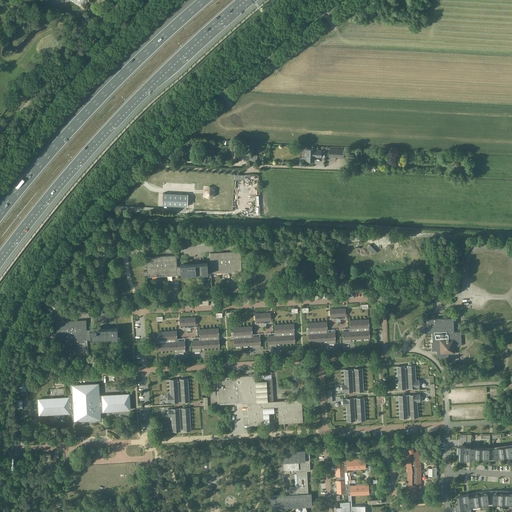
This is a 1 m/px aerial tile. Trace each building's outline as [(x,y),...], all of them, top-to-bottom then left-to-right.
[(232,145),(232,156),(239,156),(239,152),(245,152),(245,156),(250,156),(249,161),(257,161),(257,155),(255,155),(253,155),(248,155),(249,145),(244,145),(244,147),(239,147),(239,146),(232,145)] [(306,155),(305,156),(305,158),(306,159),(306,161),(315,161),(315,157),(321,158),(322,151),(315,151),(315,149),(306,149),(306,155)] [(343,157),(343,150),(329,149),(329,157),(343,157)] [(187,206),(188,194),(163,193),(162,205),(187,206)] [(143,276),(147,276),(178,274),(178,275),(181,275),(208,273),(208,272),(237,271),(238,273),(241,273),(242,273),(241,270),(241,268),(244,268),(244,263),(241,263),(240,251),(239,251),(232,251),(228,252),(228,256),(223,256),(222,252),(218,252),(212,253),(210,253),(211,265),(208,265),(207,263),(201,263),(201,264),(198,264),(198,263),(180,264),(180,267),(177,267),(176,255),(175,255),(168,255),(164,255),(164,259),(159,260),(158,256),(154,256),(148,256),(146,256),(147,271),(143,271),(143,276)] [(345,308),(330,309),(330,317),(346,316),(345,308)] [(271,320),(270,312),(255,313),(255,321),(271,320)] [(196,325),(195,317),(179,318),(180,326),(196,325)] [(454,332),(453,318),(428,319),(428,326),(431,326),(432,333),(432,337),(432,343),(431,343),(432,351),(436,351),(436,358),(448,357),(448,354),(455,354),(455,346),(461,346),(461,331),(454,332)] [(369,319),(349,320),(350,331),(343,332),(343,343),(351,342),(351,339),(370,338),(369,319)] [(74,321),(68,321),(56,321),(56,333),(54,333),(55,336),(57,336),(57,341),(63,340),(63,343),(83,342),(83,339),(90,339),(90,340),(118,338),(118,337),(117,330),(117,328),(90,329),(90,332),(87,332),(86,320),(74,320),(74,321)] [(335,332),(327,332),(327,322),(308,323),(309,342),(327,341),(327,343),(336,343),(335,332)] [(295,343),(294,324),(275,325),(275,335),(268,336),(268,347),(277,346),(276,344),(295,343)] [(260,336),(253,337),(252,326),(233,327),(234,346),(252,345),(253,348),(261,347),(260,336)] [(218,328),(199,329),(200,340),(192,340),(193,351),(201,351),(201,348),(220,347),(218,328)] [(185,341),(177,341),(177,331),(157,332),(159,351),(177,350),(177,352),(185,352),(185,341)] [(405,366),(396,366),(398,389),(406,388),(408,388),(419,388),(419,380),(416,380),(415,365),(407,365),(407,368),(405,368),(405,366)] [(343,369),(344,370),(344,384),(342,384),(342,392),(353,392),(353,389),(355,389),(355,392),(364,391),(364,387),(362,368),(357,368),(354,369),(354,371),(352,371),(352,369),(350,369),(343,369)] [(257,402),(255,375),(216,377),(217,405),(236,403),(236,399),(240,399),(240,403),(247,403),(249,425),(264,424),(263,408),(270,407),(270,408),(274,408),(274,402),(273,402),(272,391),(273,391),(272,384),(272,379),(266,379),(268,401),(257,402)] [(178,379),(169,379),(170,394),(167,394),(168,402),(179,402),(181,401),(181,402),(189,401),(188,378),(179,379),(180,381),(178,381),(178,379)] [(38,399),(39,415),(78,412),(78,414),(77,415),(77,421),(98,420),(97,411),(130,410),(129,394),(99,396),(98,383),(73,385),(73,395),(69,395),(69,397),(38,399)] [(420,402),(420,394),(408,395),(408,397),(407,397),(407,395),(398,395),(399,418),(405,418),(408,418),(408,415),(409,415),(410,418),(412,417),(418,417),(417,402),(420,402)] [(354,398),(343,399),(343,407),(346,407),(347,421),(353,421),(355,421),(355,419),(357,418),(357,421),(360,421),(366,420),(364,401),(364,397),(356,398),(356,400),(354,400),(354,398)] [(279,424),(303,422),(302,399),(277,401),(279,401),(280,423),(279,423),(279,424)] [(179,408),(168,409),(169,417),(171,417),(172,432),(181,431),(181,429),(182,429),(183,431),(191,430),(190,407),(181,408),(179,408)] [(420,498),(421,460),(420,460),(417,445),(404,447),(408,468),(407,469),(408,473),(408,497),(420,498)] [(457,452),(459,452),(459,459),(492,460),(511,457),(511,445),(494,448),(490,448),(471,447),(471,445),(466,445),(457,445),(457,447),(457,451),(457,452)] [(283,450),(284,462),(284,470),(295,469),(295,471),(297,471),(297,473),(295,473),(295,487),(290,487),(290,494),(271,495),(271,508),(297,507),(296,508),(296,509),(295,510),(295,511),(298,511),(306,511),(307,511),(307,510),(307,509),(306,508),(306,507),(305,507),(312,506),(312,493),(308,493),(307,476),(306,471),(310,471),(310,460),(310,450),(305,450),(305,449),(283,450)] [(336,487),(336,488),(337,488),(337,493),(345,493),(345,495),(348,495),(349,501),(352,501),(351,495),(357,495),(357,496),(364,496),(363,495),(369,494),(369,485),(363,485),(363,483),(356,483),(356,485),(350,486),(350,483),(348,483),(348,480),(349,480),(348,475),(347,470),(353,469),(353,471),(360,471),(360,469),(366,469),(365,459),(359,459),(359,458),(353,458),(353,460),(346,460),(343,461),(343,463),(335,463),(336,469),(335,469),(335,470),(335,471),(335,473),(336,473),(336,476),(337,476),(337,480),(336,480),(337,484),(336,484),(336,485),(336,487)] [(215,469),(213,473),(216,477),(220,477),(222,473),(220,469),(215,469)] [(458,495),(459,502),(456,502),(457,509),(466,508),(471,507),(471,506),(490,503),(490,502),(493,502),(493,503),(511,503),(511,491),(490,491),(458,495)] [(352,501),(349,501),(340,502),(343,502),(344,507),(341,507),(341,511),(360,511),(360,506),(362,506),(362,505),(352,506),(352,501)]
